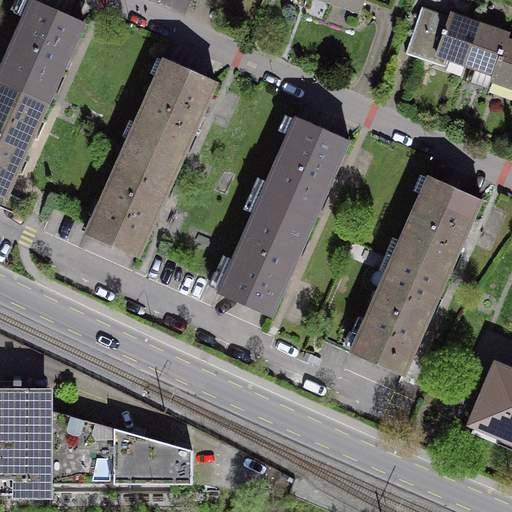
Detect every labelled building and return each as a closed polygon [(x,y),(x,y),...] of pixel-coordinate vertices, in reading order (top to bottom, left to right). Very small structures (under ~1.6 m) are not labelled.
[(86,24),(32,0),(30,0),(0,67),(0,91),(46,112),(86,24)] [(360,11),(363,0),(331,0),(331,2),(360,11)] [(443,34),(416,24),(405,54),(435,64),(438,55),(465,65),(479,25),(450,15),(443,34)] [(479,25),(465,65),(493,74),(505,41),(507,34),(479,25)] [(491,80),(511,87),(511,42),(505,41),(493,74),(491,80)] [(157,67),(117,152),(173,178),(213,93),(157,67)] [(46,112),(0,91),(0,197),(4,199),(46,112)] [(290,121),(251,209),(309,234),(348,146),(290,121)] [(173,178),(117,152),(75,239),(132,265),(173,178)] [(486,205),(425,179),(387,267),(447,294),(486,205)] [(309,234),(251,209),(213,301),(271,325),(309,234)] [(407,384),(447,294),(387,267),(347,357),(407,384)] [(471,423),(511,439),(511,371),(496,364),(471,423)] [(0,390),(0,492),(49,494),(48,484),(192,484),(192,450),(49,409),(48,392),(0,390)]
